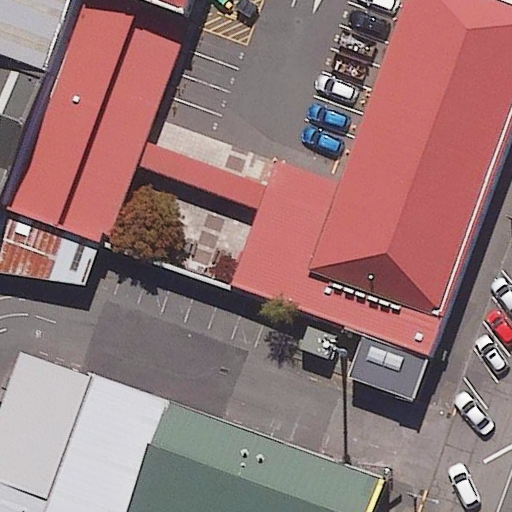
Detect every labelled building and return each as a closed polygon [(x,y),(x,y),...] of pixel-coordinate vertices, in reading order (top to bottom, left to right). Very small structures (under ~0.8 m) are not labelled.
[(0,0),(0,65),(60,86),(90,0),(0,0)] [(142,0),(90,0),(60,86),(0,255),(0,276),(93,289),(198,20),(142,0)] [(142,0),(198,20),(205,0),(142,0)] [(511,176),(511,6),(493,0),(417,0),(350,187),(286,164),(240,292),(374,340),(358,382),(423,403),(437,362),(444,365),(511,176)] [(0,65),(0,255),(60,86),(0,65)] [(0,511),(144,511),(183,405),(28,355),(0,433),(0,480),(1,480),(0,482),(0,511)] [(389,511),(399,486),(183,405),(144,511),(389,511)]
